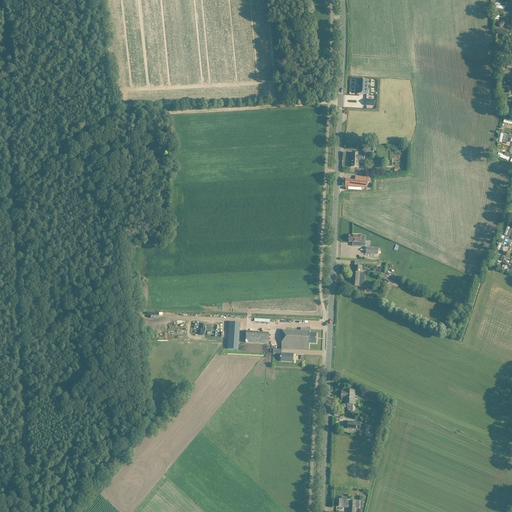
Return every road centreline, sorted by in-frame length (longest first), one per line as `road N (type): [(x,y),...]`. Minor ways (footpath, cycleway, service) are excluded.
road 1 (track): [(67,511),(147,424),(98,0)]
road 2 (unclassified): [(321,511),(343,0)]
road 3 (track): [(30,511),(0,43)]
road 4 (track): [(0,205),(113,116),(166,114)]
